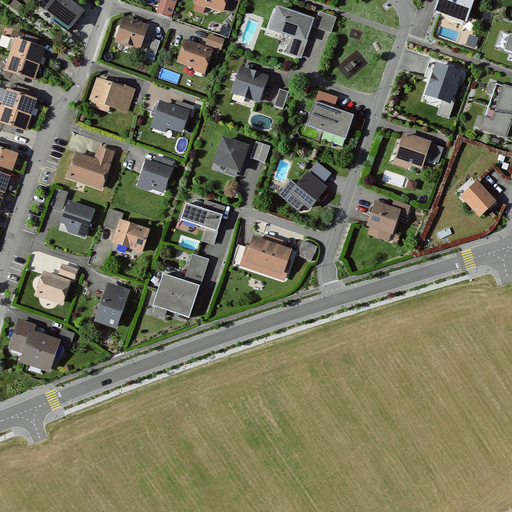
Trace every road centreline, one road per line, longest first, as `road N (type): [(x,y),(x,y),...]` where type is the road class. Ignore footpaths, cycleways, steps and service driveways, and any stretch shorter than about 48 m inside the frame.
road 1 (tertiary): [(0,422),(334,300)]
road 2 (residential): [(334,300),(327,264),(404,34),(408,10),(401,0)]
road 3 (residential): [(109,0),(76,92),(52,122),(0,266)]
road 4 (tertiary): [(334,300),(511,245)]
